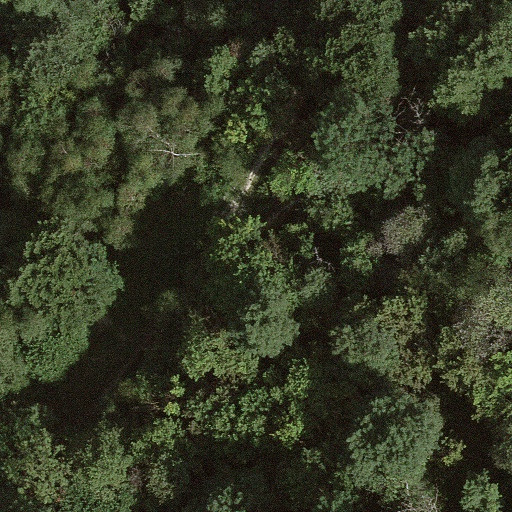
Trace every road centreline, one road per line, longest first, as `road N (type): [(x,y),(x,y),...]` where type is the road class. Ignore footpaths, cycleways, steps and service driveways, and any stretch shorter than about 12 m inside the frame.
road 1 (track): [(204,260),(137,364),(21,511)]
road 2 (track): [(370,0),(311,68),(204,260)]
